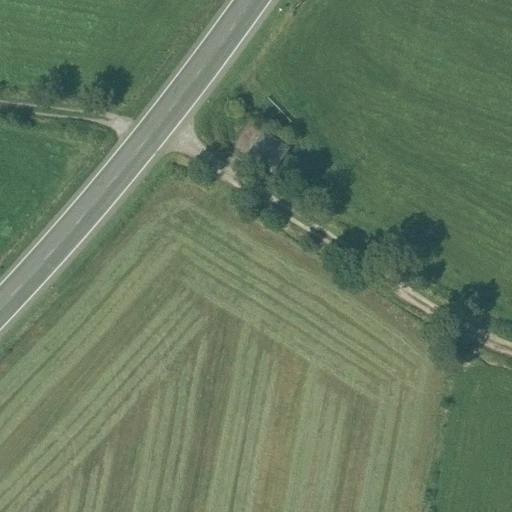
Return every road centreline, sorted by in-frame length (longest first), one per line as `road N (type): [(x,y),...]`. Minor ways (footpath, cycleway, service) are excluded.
road 1 (track): [(156,129),(511,354)]
road 2 (secondary): [(255,0),(0,314)]
road 3 (track): [(156,129),(0,106)]
